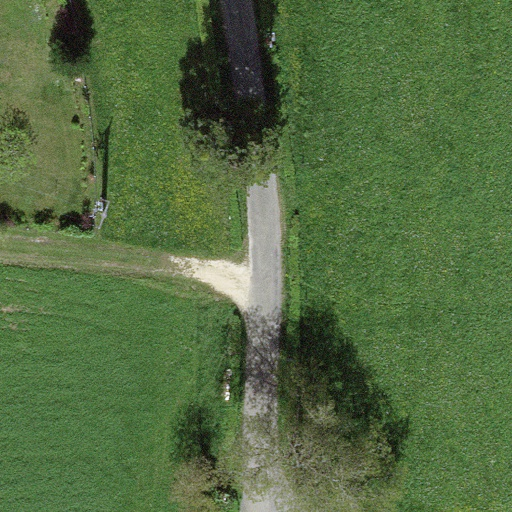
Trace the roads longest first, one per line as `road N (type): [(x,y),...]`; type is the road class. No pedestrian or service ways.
road 1 (unclassified): [(266,511),(269,282),(236,0)]
road 2 (track): [(269,282),(0,248)]
